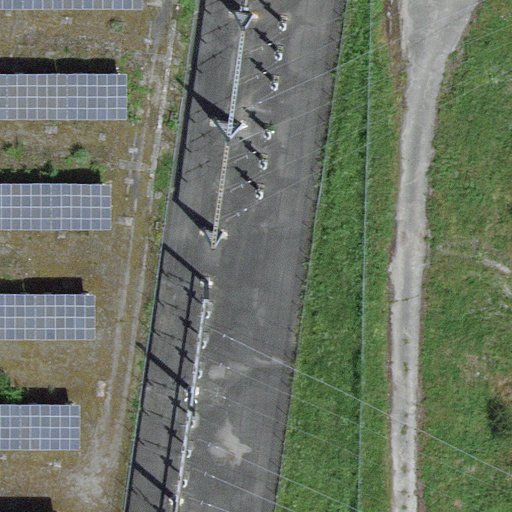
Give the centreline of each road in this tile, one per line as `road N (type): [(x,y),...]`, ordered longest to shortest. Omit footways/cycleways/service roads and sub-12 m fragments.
road 1 (track): [(403,511),(405,197),(418,111),(451,0)]
road 2 (track): [(405,197),(511,266)]
